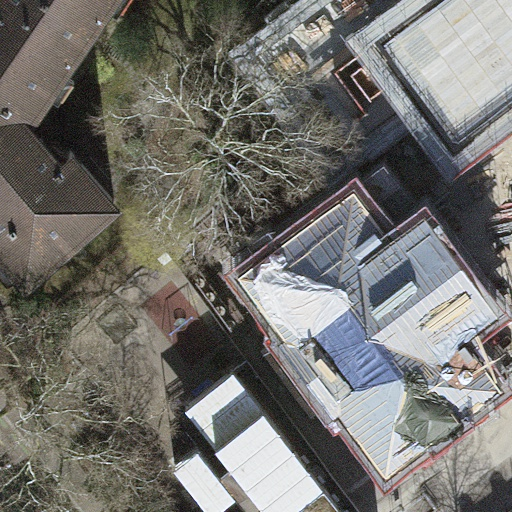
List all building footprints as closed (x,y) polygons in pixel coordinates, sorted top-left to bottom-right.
[(108,0),(0,0),(0,82),(34,107),(108,0)] [(425,209),(427,212),(453,192),(444,181),(471,162),(459,146),(455,149),(372,38),(423,0),(327,0),(255,54),(352,183),(356,180),(395,232),(425,209)] [(455,149),(459,146),(465,142),(511,106),(511,0),(423,0),(372,38),(455,149)] [(34,107),(0,82),(0,246),(25,275),(116,199),(70,149),(58,156),(26,121),(34,107)] [(427,212),(480,282),(511,257),(511,205),(465,142),(459,146),(471,162),(444,181),(453,192),(427,212)] [(356,180),(352,183),(241,266),(287,327),(283,330),(338,403),(341,401),(387,462),(502,376),(464,326),(495,302),(480,282),(427,212),(425,209),(395,232),(356,180)] [(347,511),(239,366),(189,402),(263,501),(247,511),(347,511)] [(511,511),(511,454),(442,502),(449,511),(511,511)]
